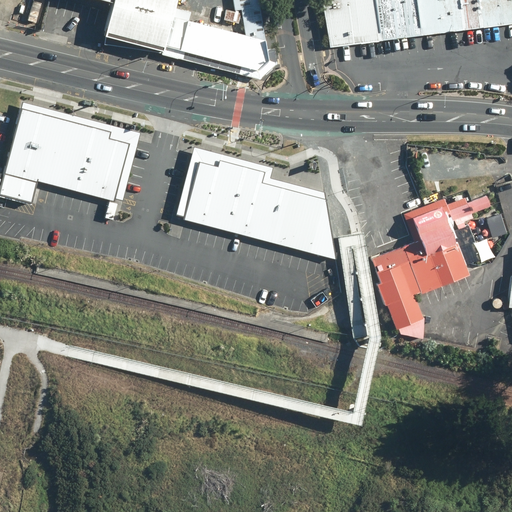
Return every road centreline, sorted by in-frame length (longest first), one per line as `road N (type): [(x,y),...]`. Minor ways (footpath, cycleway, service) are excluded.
road 1 (primary): [(303,114),(0,52)]
road 2 (track): [(303,114),(321,152),(347,322)]
road 3 (primary): [(511,121),(327,116)]
road 4 (unknown): [(329,156),(378,164),(389,211),(356,236)]
